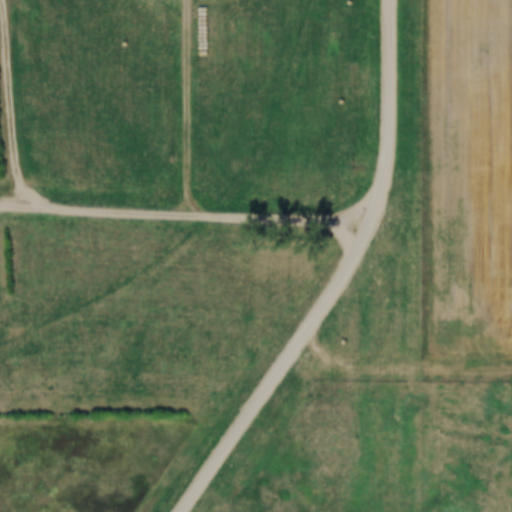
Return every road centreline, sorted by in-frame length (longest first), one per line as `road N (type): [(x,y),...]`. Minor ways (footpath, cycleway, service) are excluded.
road 1 (residential): [(181,511),(363,244),(384,190),(391,0)]
road 2 (track): [(300,337),(328,365),(395,371),(468,423)]
